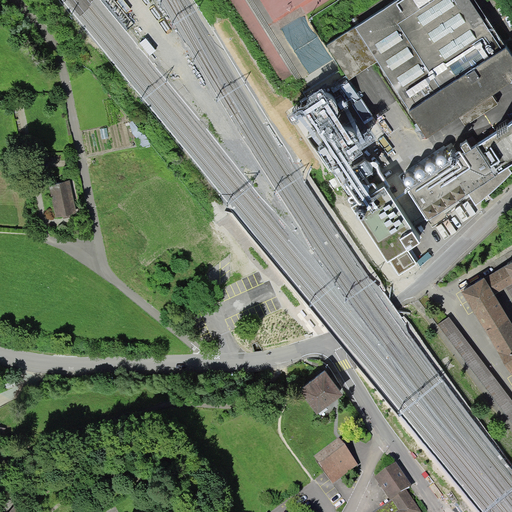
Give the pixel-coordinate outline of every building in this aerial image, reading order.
[(475,0),(397,0),(326,46),(348,80),(377,61),(410,112),(409,112),(426,139),(460,117),(465,126),(498,104),(492,95),(511,81),(511,56),(506,47),(475,0)] [(511,165),(511,123),(471,150),(467,142),(461,147),(465,154),(407,192),(426,221),(468,195),(476,206),(511,173),(511,172),(508,168),(511,165)] [(70,182),(50,185),(56,217),(76,213),(70,182)] [(420,244),(383,186),(351,207),(387,263),(390,262),(399,275),(417,264),(409,251),(420,244)] [(484,277),(461,292),(471,309),(511,375),(511,323),(494,295),(506,287),(511,297),(511,261),(505,266),(485,278),(484,277)] [(343,394),(326,370),(300,389),(317,413),(343,394)] [(339,437),(314,455),(333,483),(358,465),(339,437)] [(412,486),(396,462),(374,476),(390,499),(371,511),(421,511),(422,511),(407,490),(412,486)] [(27,511),(15,503),(8,511),(27,511)]
